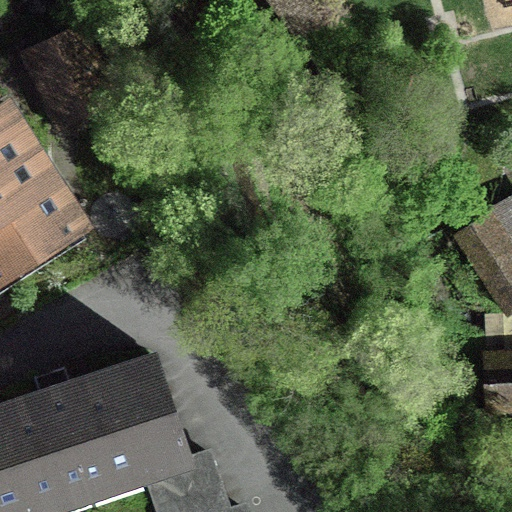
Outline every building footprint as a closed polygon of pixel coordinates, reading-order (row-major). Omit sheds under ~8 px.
[(78,30),(26,55),(59,124),(111,99),(78,30)] [(6,88),(0,91),(0,272),(87,218),(6,88)] [(511,246),(490,214),(457,235),(508,311),(511,308),(511,246)] [(157,342),(0,397),(0,511),(17,511),(195,450),(157,342)] [(511,356),(485,358),(487,404),(511,402),(511,356)]
